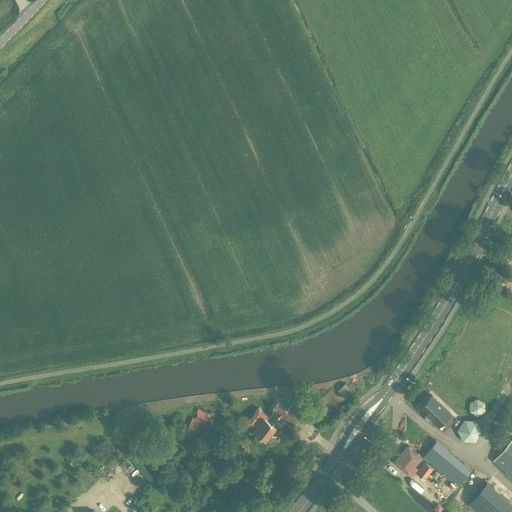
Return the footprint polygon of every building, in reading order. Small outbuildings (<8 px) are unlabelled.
[(431,395),(418,408),(437,426),(442,421),(447,426),(455,418),(450,413),(450,412),(431,395)] [(246,422),(254,429),(253,431),(265,441),(276,427),(275,426),(282,418),(291,426),(304,410),(294,402),(287,411),(278,403),(272,410),(275,412),(270,417),(258,407),(246,422)] [(207,424),(211,414),(202,409),(196,420),(192,418),(186,430),(196,435),(202,422),(207,424)] [(475,420),(463,419),(456,430),(462,440),(474,441),(481,430),(475,420)] [(511,439),(493,461),(511,477),(511,439)] [(471,468),(436,440),(423,456),(458,484),(471,468)] [(409,474),(413,469),(423,457),(408,444),(394,462),(409,474)] [(425,462),(416,472),(424,479),(433,468),(425,462)] [(477,511),(511,511),(511,504),(486,482),(467,503),(477,511)]
